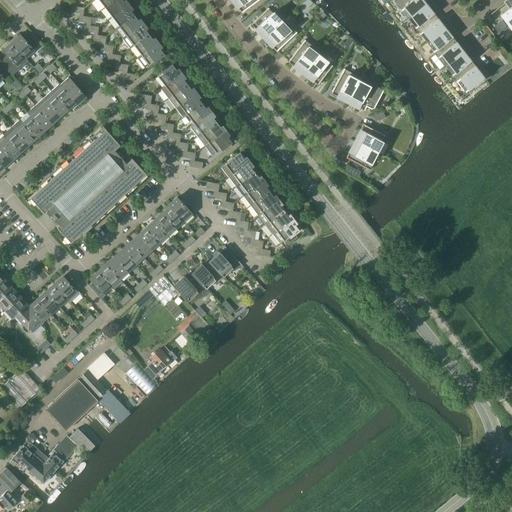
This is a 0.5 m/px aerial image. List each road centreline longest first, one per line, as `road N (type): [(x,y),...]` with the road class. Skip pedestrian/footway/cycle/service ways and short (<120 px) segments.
road 1 (tertiary): [(439,511),(491,462),(489,419),(160,0)]
road 2 (residential): [(0,458),(43,403),(116,336)]
road 3 (residential): [(74,270),(105,313),(36,377)]
road 4 (residential): [(74,270),(179,179)]
road 5 (residential): [(0,188),(102,97)]
road 6 (residential): [(218,0),(296,95)]
